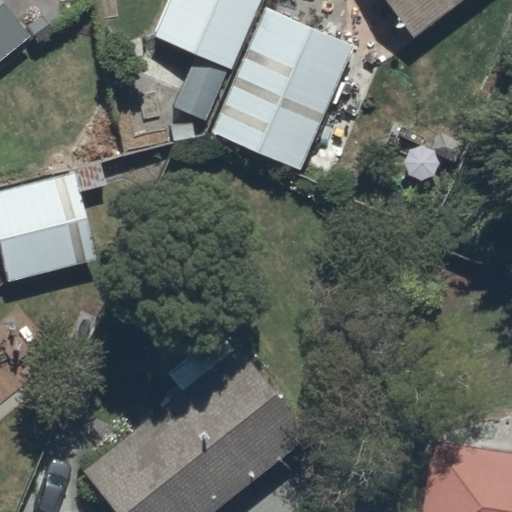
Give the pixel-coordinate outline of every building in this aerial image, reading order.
[(253,0),(164,0),(155,23),(203,43),(197,57),(219,66),(223,55),(230,58),(253,0)] [(354,34),(277,0),(262,0),(210,119),(299,159),(303,148),(330,160),(341,134),(313,121),(318,110),(352,126),(374,76),(342,62),(354,34)] [(376,0),(412,46),(471,0),(376,0)] [(0,58),(27,37),(0,5),(0,58)] [(69,178),(0,195),(0,246),(10,286),(91,266),(69,178)] [(180,376),(82,453),(125,511),(189,511),(307,420),(237,331),(233,335),(220,319),(167,360),(180,376)] [(511,511),(511,438),(430,427),(417,511),(511,511)]
